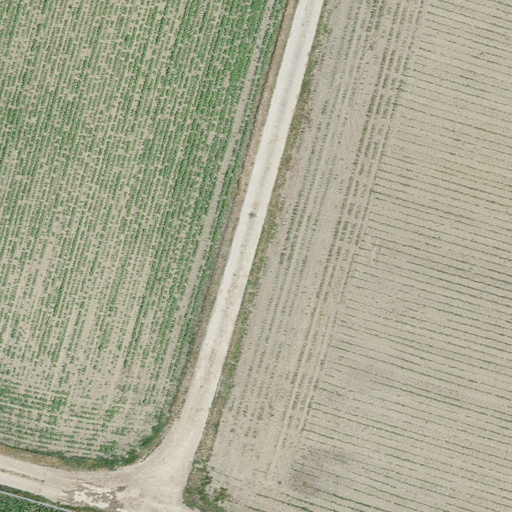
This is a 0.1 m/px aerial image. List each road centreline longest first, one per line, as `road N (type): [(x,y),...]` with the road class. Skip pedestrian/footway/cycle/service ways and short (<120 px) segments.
road 1 (track): [(166,511),(210,386),(315,0)]
road 2 (track): [(0,473),(136,511)]
